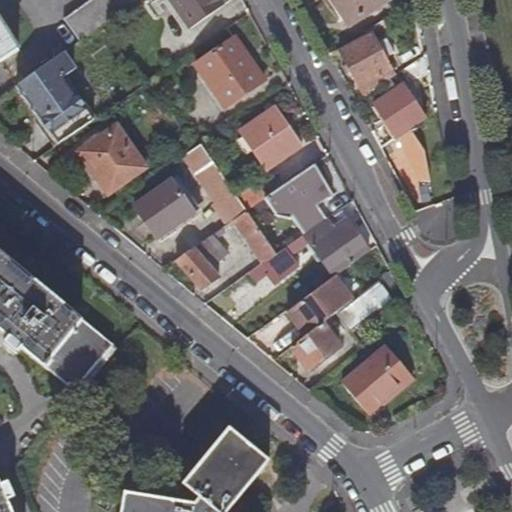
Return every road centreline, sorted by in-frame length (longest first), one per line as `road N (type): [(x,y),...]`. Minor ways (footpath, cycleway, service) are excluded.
road 1 (residential): [(370,474),(0,169)]
road 2 (residential): [(269,0),(430,291)]
road 3 (residential): [(448,0),(488,212)]
road 4 (residential): [(430,291),(496,416)]
road 5 (unclassified): [(370,474),(496,416)]
